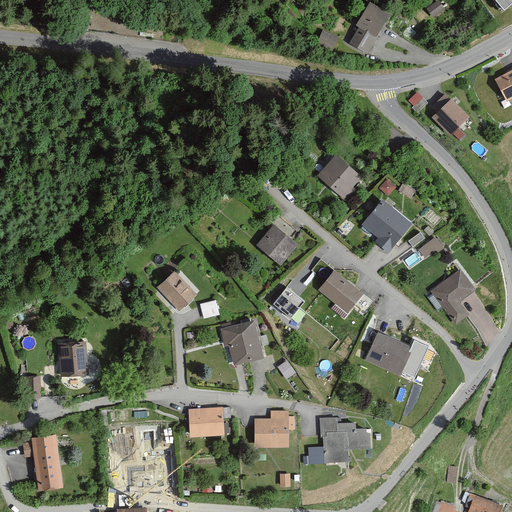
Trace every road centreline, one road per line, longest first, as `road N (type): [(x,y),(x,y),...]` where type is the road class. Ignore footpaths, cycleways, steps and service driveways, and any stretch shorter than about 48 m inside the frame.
road 1 (tertiary): [(0,40),(382,85)]
road 2 (residential): [(0,427),(134,397),(303,408)]
road 3 (residential): [(261,511),(123,503),(35,511),(7,495),(0,468)]
road 4 (residential): [(477,377),(417,310),(285,200),(276,179)]
road 5 (residential): [(382,85),(493,221),(511,280)]
road 6 (residential): [(477,377),(365,511)]
road 7 (residential): [(459,511),(462,457),(495,376),(494,358)]
road 8 (tertiary): [(382,85),(427,75),(511,35)]
